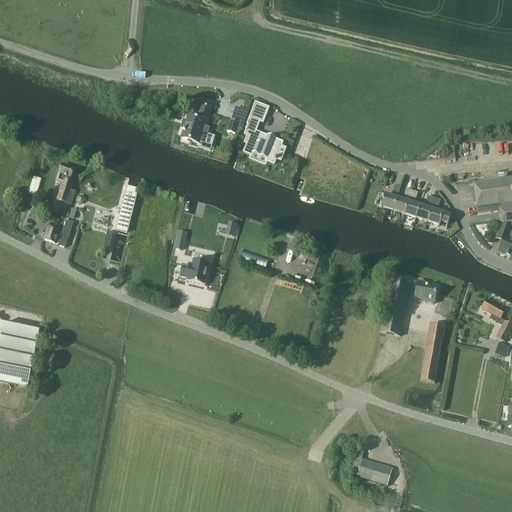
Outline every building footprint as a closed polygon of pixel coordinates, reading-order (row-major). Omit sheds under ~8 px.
[(185,127),(181,139),(199,144),(200,142),(205,143),(208,135),(204,134),(212,109),(213,104),(203,101),(201,106),(197,119),(188,116),(187,120),(185,120),(182,127),(185,127)] [(255,103),(249,118),(263,124),(269,108),(255,103)] [(243,124),(230,120),(226,132),(236,135),(241,131),(243,124)] [(246,145),(243,153),(250,156),(251,153),(268,160),(267,163),(274,165),(283,143),(276,140),(276,139),(268,135),(267,136),(266,139),(258,136),(259,133),(253,131),(254,128),(248,126),(244,136),(247,137),(244,144),(246,145)] [(457,145),(449,146),(449,158),(458,157),(457,145)] [(73,169),(62,165),(57,181),(63,183),(57,199),(71,204),(75,191),(72,190),(74,184),(69,182),(73,169)] [(34,176),(33,186),(40,187),(41,177),(34,176)] [(511,178),(474,184),(477,208),(491,206),(492,212),(500,211),(502,225),(510,228),(511,227),(511,178)] [(395,186),(393,193),(394,193),(399,195),(401,188),(395,186)] [(129,190),(117,234),(127,236),(138,193),(129,190)] [(403,200),(397,199),(393,211),(405,215),(412,192),(407,190),(403,200)] [(399,195),(394,193),(392,197),(377,192),(373,205),(393,211),(397,199),(399,195)] [(412,192),(405,215),(416,219),(420,206),(414,204),(418,193),(412,192)] [(426,208),(420,206),(416,219),(427,222),(435,199),(430,197),(426,208)] [(436,211),(440,201),(435,199),(427,222),(440,226),(441,224),(448,226),(451,216),(436,211)] [(202,232),(205,222),(185,217),(182,227),(202,232)] [(73,223),(67,221),(59,246),(65,247),(73,223)] [(230,224),(228,235),(234,237),(237,225),(230,224)] [(502,225),(496,240),(503,243),(499,253),(511,257),(511,240),(509,239),(511,230),(511,229),(510,228),(502,225)] [(210,228),(205,244),(216,247),(220,231),(210,228)] [(49,229),(45,240),(55,244),(59,233),(49,229)] [(178,232),(174,250),(181,251),(185,234),(178,232)] [(240,258),(267,268),(270,259),(243,249),(240,258)] [(182,266),(179,278),(186,279),(186,278),(189,279),(188,283),(204,287),(210,263),(194,259),(192,268),(182,266)] [(426,301),(434,303),(438,286),(425,283),(425,281),(419,280),(417,287),(410,285),(410,284),(391,281),(381,332),(400,336),(408,294),(416,296),(416,297),(426,299),(426,301)] [(496,338),(505,343),(511,329),(511,324),(501,319),(506,310),(487,299),(482,308),(492,314),(490,319),(502,326),(496,338)] [(0,381),(29,388),(40,332),(0,323),(0,381)] [(421,381),(435,383),(445,326),(431,324),(421,381)] [(495,352),(506,356),(510,347),(499,342),(495,352)] [(361,460),(364,452),(357,450),(353,468),(359,470),(357,477),(364,479),(387,486),(392,469),(361,460)]
